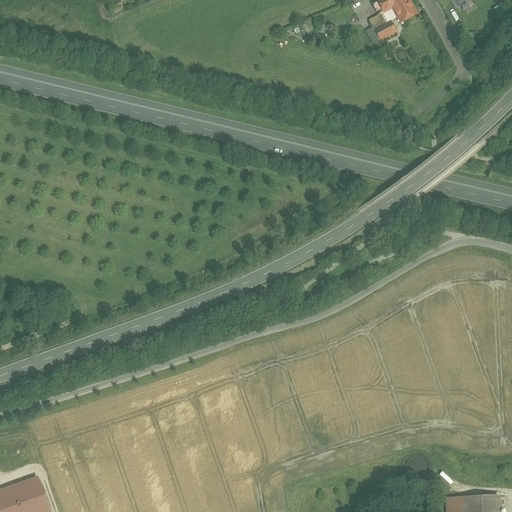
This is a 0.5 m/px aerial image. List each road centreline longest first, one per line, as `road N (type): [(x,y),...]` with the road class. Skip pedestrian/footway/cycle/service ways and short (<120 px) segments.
road 1 (tertiary): [(0,377),(287,267),(408,191),(511,103)]
road 2 (unclassified): [(511,250),(459,244),(330,315),(0,420)]
road 3 (trunk): [(511,201),(0,74)]
